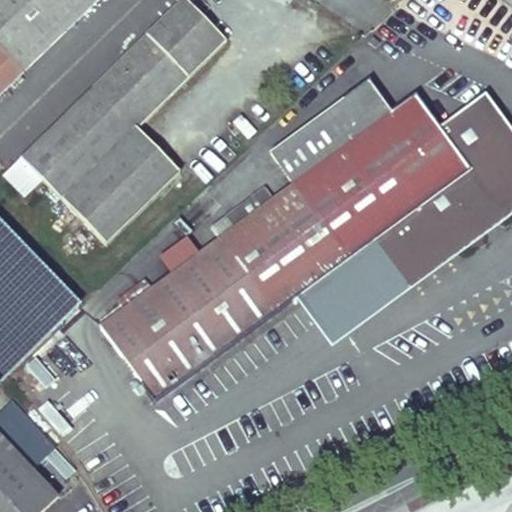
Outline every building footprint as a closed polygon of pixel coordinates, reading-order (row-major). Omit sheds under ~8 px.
[(0,0),(0,95),(101,0),(0,0)] [(185,0),(21,160),(104,248),(180,177),(135,130),(226,43),(185,0)] [(511,142),(484,105),(462,121),(442,135),(416,97),(390,115),(367,83),(269,155),(292,188),(99,329),(153,404),(298,297),(334,344),(454,255),(504,219),(505,218),(509,215),(511,212),(511,211),(511,142)] [(36,361),(27,369),(45,389),(54,381),(36,361)] [(22,378),(13,385),(29,404),(37,397),(22,378)] [(0,438),(0,511),(45,511),(58,501),(0,438)]
